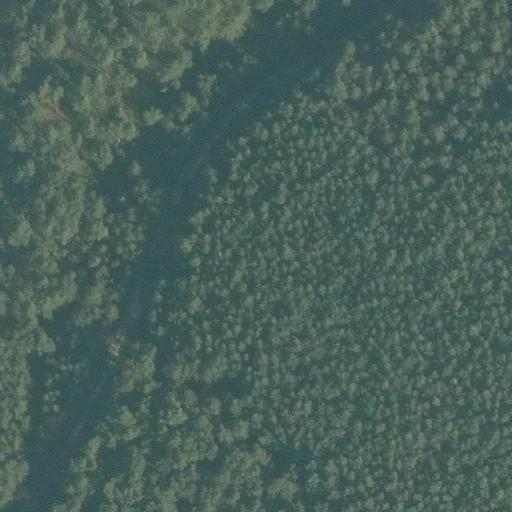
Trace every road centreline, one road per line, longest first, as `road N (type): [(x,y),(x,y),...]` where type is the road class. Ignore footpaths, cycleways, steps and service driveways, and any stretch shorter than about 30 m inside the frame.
road 1 (track): [(293,71),(366,179),(511,262)]
road 2 (track): [(405,1),(365,34),(293,71)]
